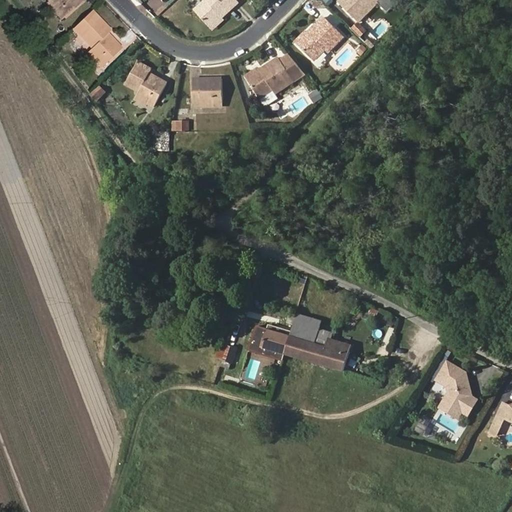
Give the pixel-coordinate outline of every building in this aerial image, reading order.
[(59,21),(64,17),(49,0),(45,4),(59,21)] [(48,0),(49,0),(64,17),(82,1),(81,0),(48,0)] [(210,27),(222,17),(238,3),(240,0),(206,0),(195,10),(210,27)] [(340,0),(338,2),(358,21),(379,0),(340,0)] [(400,5),(392,14),(400,20),(408,11),(400,5)] [(92,11),(74,28),(82,37),(92,49),(88,52),(96,62),(102,67),(121,50),(108,35),(111,32),(100,20),(92,11)] [(225,20),(222,17),(210,27),(214,30),(225,20)] [(308,32),(297,43),(314,60),(325,48),(328,51),(343,36),(324,17),(308,32)] [(294,41),(297,43),(308,32),(305,29),(294,41)] [(93,64),(96,62),(88,52),(85,55),(93,64)] [(259,70),(247,78),(260,98),(274,89),(276,92),(293,80),(291,77),(303,70),(290,54),(280,61),(278,58),(259,70)] [(143,99),(155,106),(167,84),(149,73),(151,69),(138,62),(126,83),(140,91),(137,96),(143,99)] [(244,75),(247,78),(259,70),(257,67),(244,75)] [(193,79),(193,104),(223,104),(222,78),(193,79)] [(98,85),(89,93),(94,99),(103,91),(98,85)] [(152,110),(155,106),(143,99),(140,103),(152,110)] [(190,131),(190,121),(178,120),(178,131),(190,131)] [(168,150),(168,133),(155,133),(155,150),(168,150)] [(321,322),(296,314),(296,317),(293,325),(291,332),(290,336),(285,354),(310,362),(319,330),(321,322)] [(293,325),(296,317),(290,315),(287,323),(293,325)] [(290,336),(291,332),(268,324),(266,330),(290,336)] [(285,354),(290,336),(266,330),(256,327),(250,350),(260,354),(262,347),(285,354)] [(333,334),(319,330),(310,362),(344,372),(352,346),(331,340),(333,334)] [(241,351),(226,346),(220,366),(229,369),(231,363),(237,364),(241,351)] [(283,361),(285,354),(262,347),(260,354),(283,361)] [(447,360),(436,378),(447,385),(448,391),(443,399),(462,410),(468,413),(477,398),(469,393),(468,391),(471,390),(465,371),(447,360)] [(226,376),(224,381),(238,385),(239,380),(226,376)] [(462,410),(443,399),(440,406),(458,416),(462,410)] [(504,401),(497,418),(491,431),(499,434),(504,421),(506,417),(511,419),(511,403),(511,404),(504,401)] [(402,425),(396,433),(406,439),(412,431),(402,425)]
